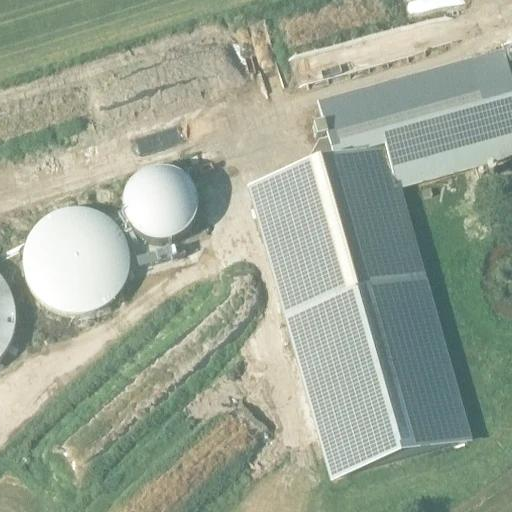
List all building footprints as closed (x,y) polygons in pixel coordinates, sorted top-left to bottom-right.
[(439,39),(437,25),(395,31),(398,46),(439,39)] [(357,55),(381,54),(380,41),(356,43),(357,55)] [(316,109),(319,121),(326,146),(317,148),(303,170),(304,172),(249,188),(285,319),(328,485),(464,448),(394,190),(498,162),(497,161),(511,157),(511,47),(499,51),(501,58),(472,66),(316,109)] [(221,54),(207,56),(210,71),(223,68),(221,54)] [(141,243),(143,244),(146,246),(149,247),(153,247),(156,248),(159,248),(163,248),(166,247),(170,247),(173,246),(176,244),(179,242),(182,240),(185,238),(187,236),(189,233),(191,230),(193,227),(194,224),(195,221),(196,217),(196,214),(197,211),(196,207),(196,204),(195,200),(194,197),(193,194),(191,191),(189,188),(187,185),(184,183),(181,181),(179,179),(176,177),(172,176),(169,175),(166,174),(162,174),(159,174),(155,174),(152,174),(149,175),(145,176),(142,178),(139,179),(136,181),(134,184),(131,186),(129,189),(127,192),(126,195),(124,198),(123,201),(123,205),(122,208),(122,211),(122,215),(123,218),(124,222),(125,225),(126,228),(128,231),(130,234),(132,236),(135,239),(138,242),(141,243)] [(34,304),(37,308),(41,311),(45,313),(49,316),(53,318),(58,320),(62,321),(67,322),(72,322),(77,322),(82,322),(86,321),(91,320),(95,319),(100,317),(104,314),(108,312),(112,309),(115,305),(118,302),(121,298),(124,294),(126,290),(128,285),(129,281),(130,276),(131,271),(131,267),(131,262),(130,257),(129,252),(128,248),(126,243),(124,239),(121,235),(119,231),(115,228),(112,224),(108,221),(104,219),(100,216),(95,214),(90,213),(86,212),(81,211),(76,211),(71,211),(66,211),(61,213),(57,214),(52,216),(48,218),(44,221),(40,224),(36,227),(33,230),(30,234),(27,238),(25,243),(23,247),(21,252),(20,257),(20,262),(19,267),(20,272),(20,277),(22,282),(23,287),(25,291),(28,296),(31,300),(34,304)] [(14,315),(13,311),(12,307),(11,303),(9,298),(8,294),(5,290),(3,286),(0,283),(0,282),(0,363),(1,362),(4,358),(6,354),(8,350),(10,346),(11,342),(13,337),(14,333),(14,328),(14,324),(14,319),(14,315)]
